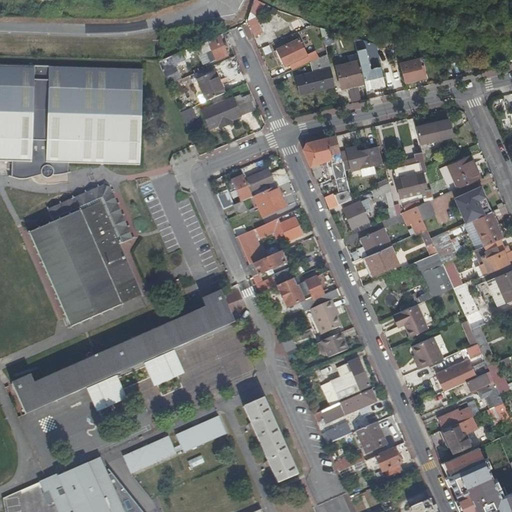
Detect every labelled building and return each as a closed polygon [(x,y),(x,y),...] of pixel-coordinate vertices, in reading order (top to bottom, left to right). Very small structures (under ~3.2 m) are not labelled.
[(252,37),(262,32),(255,16),(245,20),(252,37)] [(327,33),(325,22),(318,25),(320,34),(322,35),(327,33)] [(225,56),(217,38),(190,50),(194,59),(203,55),(206,62),(211,60),(212,62),(225,56)] [(321,41),(323,49),(332,47),(330,39),(321,41)] [(278,52),(285,68),(306,59),(299,43),(278,52)] [(310,64),(326,58),(321,51),(308,57),(310,64)] [(180,52),(158,62),(168,84),(180,79),(173,65),(184,61),(180,52)] [(295,79),(298,95),(333,88),(326,58),(310,64),(307,65),(309,76),(295,79)] [(359,74),(357,63),(335,68),(334,69),(339,91),(362,85),(359,74)] [(417,63),(401,67),(406,86),(416,84),(415,80),(421,78),(417,63)] [(0,161),(12,162),(11,177),(19,180),(26,180),(42,175),(42,176),(44,178),(45,178),(47,179),(49,178),(51,178),(52,177),(53,175),(58,175),(68,174),(68,163),(140,166),(142,69),(0,64),(0,161)] [(378,70),(359,74),(362,85),(364,93),(383,88),(378,70)] [(212,72),(194,78),(205,101),(222,93),(212,72)] [(200,111),(207,130),(253,109),(247,95),(241,98),(239,95),(239,94),(200,111)] [(185,110),(180,112),(186,127),(192,125),(190,120),(194,118),(189,108),(185,110)] [(415,127),(419,144),(451,136),(447,119),(415,127)] [(334,135),(305,142),(302,150),(310,167),(329,160),(335,179),(345,177),(334,135)] [(343,149),(349,171),(372,165),(371,160),(379,158),(376,147),(355,152),(354,146),(343,149)] [(421,154),(413,156),(417,171),(424,169),(421,154)] [(468,157),(448,165),(458,187),(478,179),(468,157)] [(246,180),(250,190),(272,181),(275,186),(276,185),(287,180),(282,169),(270,174),(268,171),(260,174),(259,172),(251,175),(253,178),(246,180)] [(395,179),(399,197),(423,191),(419,173),(395,179)] [(239,176),(230,181),(239,202),(242,200),(250,197),(248,191),(246,188),(245,189),(239,176)] [(335,179),(339,194),(340,198),(337,199),(338,204),(351,199),(345,177),(335,179)] [(275,186),(272,181),(250,190),(248,191),(250,197),(253,196),(275,186)] [(387,183),(369,191),(373,199),(385,194),(387,206),(386,207),(388,219),(396,215),(387,183)] [(275,186),(253,196),(261,215),(285,205),(276,185),(275,186)] [(453,198),(463,223),(484,214),(490,212),(479,187),(453,198)] [(99,189),(48,212),(54,224),(29,235),(69,326),(141,293),(119,244),(131,238),(110,192),(109,192),(108,188),(104,188),(99,190),(99,189)] [(225,190),(216,195),(222,209),(231,205),(225,190)] [(340,198),(339,194),(324,199),(328,208),(338,204),(337,199),(340,198)] [(373,211),(367,198),(360,201),(365,212),(366,213),(373,211)] [(399,207),(401,212),(411,208),(416,206),(420,204),(417,199),(399,207)] [(360,201),(342,209),(350,228),(361,224),(357,215),(365,212),(360,201)] [(417,207),(423,221),(436,215),(430,201),(417,207)] [(417,207),(416,206),(411,208),(414,216),(418,225),(412,227),(415,235),(419,233),(426,230),(423,221),(417,207)] [(411,208),(401,212),(405,220),(414,216),(411,208)] [(350,228),(353,234),(371,226),(366,213),(365,212),(357,215),(361,224),(350,228)] [(501,238),(490,212),(484,214),(496,240),(501,238)] [(472,226),(477,224),(485,244),(492,241),(496,240),(484,214),(463,223),(461,224),(464,232),(473,228),(472,226)] [(294,217),(279,224),(287,241),(302,235),(294,217)] [(254,219),(243,224),(246,231),(257,226),(254,219)] [(257,226),(246,231),(248,236),(251,236),(277,225),(274,219),(257,226)] [(246,231),(243,224),(233,229),(236,236),(243,232),(246,231)] [(369,255),(391,246),(383,228),(361,237),(369,255)] [(473,228),(464,232),(473,250),(481,246),(473,228)] [(426,230),(419,233),(429,256),(436,253),(430,237),(426,230)] [(455,257),(444,231),(440,233),(430,237),(436,253),(441,263),(446,261),(455,257)] [(243,232),(236,236),(234,236),(247,265),(253,262),(254,261),(256,261),(243,232)] [(473,250),(470,251),(477,266),(481,264),(485,274),(510,263),(505,252),(501,254),(499,249),(496,250),(492,241),(485,244),(481,246),(473,250)] [(369,255),(366,257),(376,280),(401,269),(391,246),(369,255)] [(256,261),(254,261),(259,272),(285,262),(280,250),(256,261)] [(429,256),(416,262),(432,297),(452,288),(441,263),(436,253),(429,256)] [(451,272),(446,261),(441,263),(452,288),(459,285),(453,271),(451,272)] [(253,262),(247,265),(259,293),(276,285),(292,279),(288,268),(270,275),(271,278),(261,282),(253,262)] [(490,295),(494,305),(511,296),(511,269),(475,286),(481,299),(490,295)] [(310,308),(330,300),(339,296),(339,294),(336,288),(323,294),(315,277),(299,284),(307,300),(307,302),(310,308)] [(292,279),(276,285),(286,308),(302,301),(295,285),(292,279)] [(476,312),(463,283),(459,285),(452,288),(462,312),(465,316),(476,312)] [(307,300),(299,284),(295,285),(302,301),(307,300)] [(10,382),(23,412),(231,320),(218,290),(201,298),(205,306),(32,382),(28,374),(10,382)] [(310,308),(309,308),(320,333),(339,325),(334,315),(332,310),(334,309),(330,300),(310,308)] [(310,308),(307,302),(300,305),(303,311),(304,311),(309,308),(310,308)] [(426,328),(416,304),(392,314),(397,326),(402,324),(407,336),(426,328)] [(466,322),(469,329),(478,325),(484,323),(479,310),(476,312),(465,316),(464,317),(466,322)] [(469,329),(466,322),(462,324),(467,335),(472,334),(469,329)] [(494,363),(478,325),(469,329),(472,334),(476,343),(477,347),(486,366),(494,363)] [(338,333),(320,341),(327,357),(345,350),(338,333)] [(476,343),(472,334),(467,335),(472,345),(476,343)] [(414,360),(418,368),(442,358),(431,335),(410,344),(414,353),(417,359),(414,360)] [(281,343),(285,351),(294,346),(290,338),(281,343)] [(461,350),(463,354),(477,347),(476,343),(472,345),(461,350)] [(466,356),(455,361),(464,380),(486,371),(483,364),(472,369),(466,356)] [(327,406),(369,388),(356,359),(334,368),(338,378),(319,386),(327,406)] [(455,361),(432,376),(439,392),(464,380),(455,361)] [(508,388),(496,362),(494,363),(486,366),(487,370),(498,393),(508,388)] [(486,371),(464,380),(470,393),(475,391),(478,399),(482,398),(487,409),(502,403),(498,393),(487,370),(486,371)] [(374,400),(369,388),(327,406),(312,412),(315,419),(321,416),(323,421),(374,400)] [(297,474),(262,397),(242,406),(277,482),(297,474)] [(449,424),(450,425),(471,416),(469,409),(458,414),(456,409),(454,410),(458,419),(449,424)] [(437,418),(441,428),(449,424),(458,419),(454,410),(437,418)] [(175,433),(182,451),(226,432),(218,415),(175,433)] [(374,421),(353,430),(362,453),(384,443),(374,421)] [(327,444),(351,434),(345,422),(321,432),(327,444)] [(465,447),(456,426),(441,432),(443,435),(444,435),(452,452),(465,447)] [(122,455),(130,473),(175,453),(167,435),(122,455)] [(498,441),(489,443),(491,458),(500,457),(498,441)] [(511,511),(511,491),(498,497),(477,446),(439,462),(461,511),(511,511)] [(392,448),(372,457),(373,460),(379,473),(398,465),(399,464),(392,448)] [(200,456),(187,460),(189,468),(203,463),(200,456)] [(340,470),(341,475),(373,460),(372,457),(370,458),(370,456),(349,466),(340,470)] [(140,511),(109,473),(105,475),(97,458),(57,475),(56,473),(38,480),(43,490),(48,488),(58,511),(140,511)] [(340,470),(349,466),(347,459),(335,465),(337,471),(340,470)] [(379,473),(382,481),(401,472),(398,465),(379,473)] [(433,511),(428,499),(408,508),(409,511),(433,511)]
